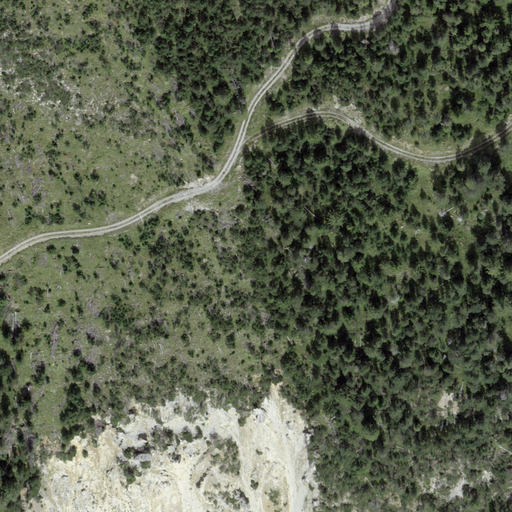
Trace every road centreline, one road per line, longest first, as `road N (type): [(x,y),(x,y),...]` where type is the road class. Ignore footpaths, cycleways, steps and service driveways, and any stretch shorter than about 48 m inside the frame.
road 1 (track): [(380,0),(362,21),(303,36),(253,99),(211,181),(115,224),(38,236),(0,256)]
road 2 (track): [(231,153),(262,127),(319,111),(429,157),(471,149),(511,119)]
